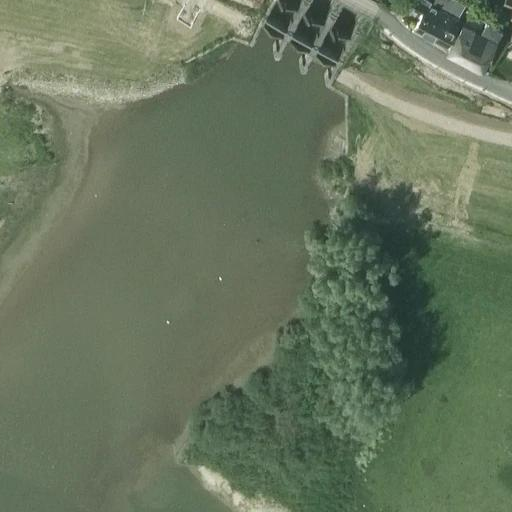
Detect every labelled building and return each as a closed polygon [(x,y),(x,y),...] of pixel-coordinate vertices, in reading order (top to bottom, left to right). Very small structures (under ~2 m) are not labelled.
[(275,0),(247,49),(251,51),(256,43),(254,43),(257,38),(263,28),(264,29),(271,17),(269,16),(277,2),(279,3),(280,0),(275,0)] [(308,0),(304,8),(302,7),(298,14),(300,15),(293,29),(290,28),(283,41),(285,42),(280,51),(277,56),(275,55),(272,61),(272,63),(273,64),(276,66),(278,66),(279,65),(282,59),(281,58),(289,44),(290,45),(298,32),(296,31),(303,17),(305,18),(309,11),(307,10),(312,0),(308,0)] [(324,30),(326,31),(319,45),(317,43),(310,56),(312,57),(304,71),(302,70),(298,76),(298,78),(299,80),(302,81),(304,81),(305,80),(309,74),(307,73),(315,59),(317,60),(324,47),(322,46),(330,32),(332,33),(336,26),(334,25),(341,13),(343,14),(349,0),(341,0),(335,10),(338,11),(330,23),(329,22),(324,30)] [(380,0),(375,0),(372,4),(362,23),(361,25),(363,26),(356,38),(354,37),(350,44),(352,45),(344,59),(343,58),(336,71),(337,72),(329,86),(328,85),(324,92),(328,94),(366,26),(380,0)] [(457,18),(464,3),(456,0),(432,0),(432,2),(428,0),(416,0),(415,3),(424,9),(413,28),(446,46),(460,19),(457,18)] [(511,0),(504,0),(502,6),(509,9),(505,16),(511,19),(511,0)] [(492,22),(470,10),(448,51),(481,68),(495,39),(486,35),(492,22)]
